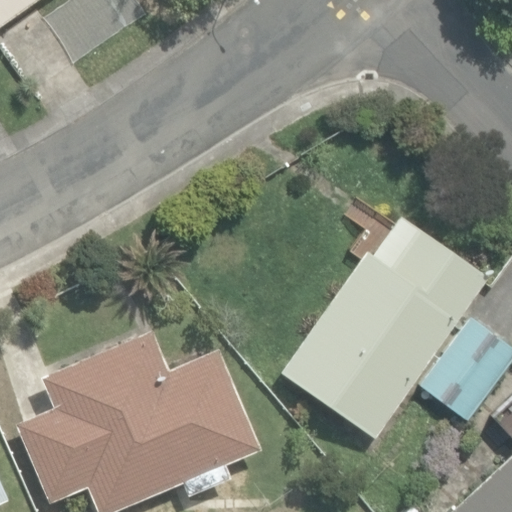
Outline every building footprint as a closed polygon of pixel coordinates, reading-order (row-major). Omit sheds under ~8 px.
[(0,0),(0,20),(28,0),(0,0)] [(279,367),(371,432),(483,274),(396,213),(369,251),(363,247),(279,367)] [(417,382),(463,417),(511,352),(511,350),(466,316),(417,382)] [(86,481),(99,511),(180,478),(185,490),(226,473),(221,461),(256,446),(214,346),(164,367),(147,327),(38,373),(51,405),(14,421),(47,498),(86,481)] [(511,446),(438,511),(511,511),(511,430),(508,435),(511,439),(511,446)] [(400,511),(419,511),(407,503),(400,511)]
